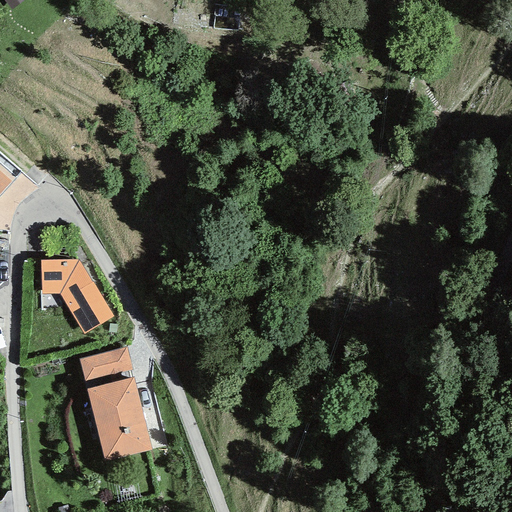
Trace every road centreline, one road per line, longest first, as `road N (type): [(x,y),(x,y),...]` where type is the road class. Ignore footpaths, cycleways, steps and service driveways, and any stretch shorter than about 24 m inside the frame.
road 1 (residential): [(21,511),(10,391),(11,249),(27,212),(40,209),(67,215),(111,250),(229,511)]
road 2 (residential): [(476,511),(472,336),(511,238)]
